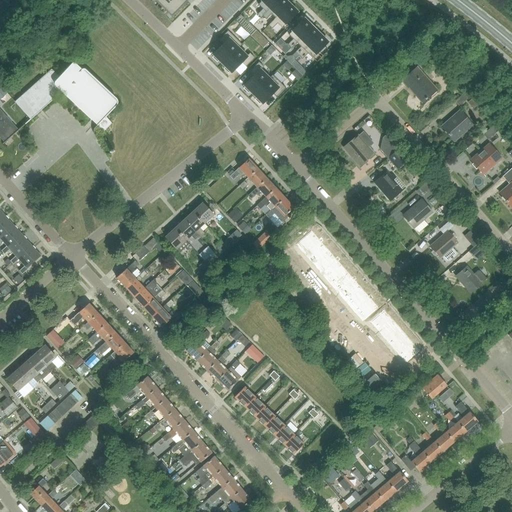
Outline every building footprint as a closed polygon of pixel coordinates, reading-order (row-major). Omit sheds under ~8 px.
[(185,0),(154,0),(171,17),(186,1),(185,0)] [(262,9),(257,15),(260,18),(267,11),(278,0),(262,0),(258,5),(262,9)] [(271,15),(266,21),(269,24),(270,24),(289,4),(284,0),(278,0),(267,11),(271,15)] [(269,24),(268,26),(271,29),(277,24),(281,28),(297,12),(289,4),(270,24),(269,24)] [(293,40),(287,45),(291,48),(296,43),(312,27),(304,19),(288,35),(293,40)] [(300,47),(295,52),(298,56),(320,34),(312,27),(296,43),(300,47)] [(214,56),(212,58),(216,62),(218,61),(222,64),(237,48),(229,39),(232,36),(227,32),(218,40),(223,45),(212,55),(214,56)] [(320,34),(298,56),(302,59),(307,54),(312,58),(328,42),(320,34)] [(237,48),(222,64),(225,67),(223,69),(228,74),(229,72),(231,73),(241,63),(245,67),(254,58),(249,54),(246,57),(237,48)] [(52,70),(14,103),(30,121),(62,93),(91,120),(92,119),(98,125),(97,125),(104,131),(105,132),(112,124),(111,123),(111,124),(106,118),(116,107),(118,104),(118,101),(115,98),(87,71),(83,69),(81,70),(74,63),(77,61),(76,60),(59,78),(52,71),(52,70)] [(245,87),(243,89),(248,93),(249,92),(253,95),(269,79),(268,79),(260,70),(263,67),(258,62),(250,71),(254,76),(244,86),(245,87)] [(422,103),(436,91),(416,68),(401,81),(407,88),(408,87),(422,103)] [(269,79),(253,95),(256,98),(255,100),(259,105),(261,103),(262,104),(272,94),(277,98),(286,89),(272,75),(268,79),(269,79)] [(458,107),(469,98),(464,93),(454,102),(458,107)] [(453,142),(471,126),(459,111),(441,127),(453,142)] [(0,139),(3,143),(1,145),(2,146),(18,131),(10,123),(9,124),(0,114),(0,139)] [(487,140),(497,131),(493,126),(482,135),(487,140)] [(362,132),(343,148),(359,166),(373,154),(368,147),(372,144),(362,132)] [(381,152),(387,158),(398,149),(392,142),(381,152)] [(482,175),(500,159),(488,145),(470,160),(482,175)] [(387,158),(395,168),(406,159),(398,149),(387,158)] [(238,169),(230,177),(233,181),(238,176),(240,176),(243,174),(248,179),(257,169),(248,160),(238,169)] [(257,188),(266,179),(257,169),(248,179),(257,188)] [(392,174),(390,176),(386,172),(374,183),(389,201),(404,188),(392,174)] [(266,198),(275,189),(266,179),(257,188),(248,196),(251,200),(256,195),(258,197),(261,193),(266,198)] [(242,190),(247,185),(244,182),(239,186),(242,190)] [(420,197),(431,188),(426,182),(416,192),(420,197)] [(511,208),(511,207),(511,182),(499,194),(511,208)] [(275,207),(284,199),(275,189),(266,198),(257,206),(260,210),(265,205),(267,206),(270,203),(275,207)] [(275,207),(266,216),(269,219),(274,214),(282,223),(289,216),(287,214),(293,208),(284,199),(275,207)] [(414,228),(431,213),(421,201),(403,216),(417,232),(414,228)] [(193,212),(204,224),(213,216),(202,204),(193,212)] [(199,228),(204,224),(193,212),(183,221),(194,233),(198,237),(199,237),(200,238),(205,234),(199,228)] [(0,239),(0,237),(13,226),(4,216),(0,219),(0,240),(0,239)] [(198,237),(194,233),(183,221),(174,229),(185,241),(190,236),(195,241),(198,237)] [(424,235),(437,226),(435,222),(421,231),(424,235)] [(448,232),(453,227),(449,222),(439,231),(443,236),(430,247),(440,259),(458,243),(448,232)] [(8,249),(22,236),(16,229),(13,226),(0,237),(0,239),(0,240),(6,247),(1,252),(4,255),(9,250),(8,249)] [(188,245),(185,241),(174,229),(165,238),(179,253),(188,245)] [(271,239),(266,233),(265,232),(252,244),(258,250),(271,239)] [(311,232),(296,245),(303,253),(304,255),(320,241),(311,232)] [(17,259),(31,246),(22,236),(8,249),(9,250),(15,257),(10,262),(13,265),(18,260),(17,259)] [(158,244),(157,243),(153,238),(135,255),(140,260),(158,244)] [(226,249),(232,244),(228,239),(222,244),(226,249)] [(320,241),(304,255),(305,256),(312,264),(328,251),(320,241)] [(472,257),(483,248),(479,243),(468,253),(472,257)] [(221,254),(226,249),(222,244),(217,249),(221,254)] [(17,259),(18,260),(24,267),(19,271),(22,274),(27,270),(26,269),(40,256),(31,246),(17,259)] [(203,262),(211,255),(207,251),(199,258),(203,262)] [(328,251),(312,264),(319,272),(321,274),(336,260),(328,251)] [(213,261),(209,257),(204,261),(208,266),(213,261)] [(336,260),(321,274),(322,275),(329,283),(344,270),(336,260)] [(125,288),(135,279),(131,274),(135,271),(133,269),(138,265),(135,261),(130,266),(126,269),(116,278),(125,288)] [(203,271),(208,266),(204,261),(198,266),(202,271),(203,271)] [(486,279),(479,272),(478,272),(473,276),(466,268),(456,277),(470,294),(481,285),(481,284),(487,279),(486,279)] [(344,270),(329,283),(336,291),(337,293),(353,279),(344,270)] [(134,298),(144,289),(138,283),(147,274),(144,271),(135,279),(125,288),(134,298)] [(353,279),(337,293),(345,302),(361,289),(353,279)] [(150,289),(156,284),(153,280),(147,286),(150,289)] [(143,307),(153,298),(144,289),(134,298),(143,307)] [(361,289),(345,302),(354,312),(369,298),(361,289)] [(152,317),(162,308),(158,304),(161,300),(160,298),(165,294),(162,290),(153,298),(143,307),(152,317)] [(369,298),(354,312),(355,313),(362,322),(378,308),(369,298)] [(168,308),(174,303),(171,300),(165,305),(168,308)] [(87,323),(97,314),(88,304),(74,316),(75,316),(69,321),(74,326),(83,317),(87,323)] [(161,327),(171,318),(162,308),(152,317),(161,327)] [(383,310),(369,322),(376,330),(390,318),(383,310)] [(97,332),(106,323),(97,314),(87,323),(78,331),(82,334),(87,330),(91,326),(97,332)] [(390,318),(376,330),(384,339),(398,326),(390,318)] [(106,342),(115,333),(106,323),(97,332),(93,336),(87,341),(92,345),(101,337),(106,342)] [(398,326),(384,339),(391,347),(405,335),(398,326)] [(210,347),(205,342),(203,341),(209,335),(206,331),(199,338),(186,351),(197,361),(216,341),(210,347)] [(115,352),(124,343),(115,333),(106,342),(97,350),(101,355),(110,347),(114,352),(115,352)] [(405,335),(391,347),(398,355),(412,343),(405,335)] [(207,371),(217,361),(210,354),(213,351),(214,351),(220,344),(216,341),(197,361),(207,371)] [(115,352),(114,352),(105,360),(109,363),(114,359),(115,360),(119,357),(124,362),(133,353),(124,343),(115,352)] [(412,343),(398,355),(405,363),(419,351),(412,343)] [(56,367),(51,361),(55,358),(45,346),(35,354),(51,372),(56,367)] [(223,361),(230,354),(226,351),(220,357),(223,361)] [(35,354),(26,362),(41,379),(42,380),(51,372),(35,354)] [(78,355),(70,363),(75,369),(83,361),(78,355)] [(234,370),(240,364),(237,360),(230,367),(227,370),(217,381),(227,391),(240,377),(234,370)] [(217,381),(227,370),(217,361),(207,371),(217,381)] [(41,379),(26,362),(16,371),(31,388),(32,388),(27,383),(32,378),(37,383),(41,379)] [(16,371),(7,379),(18,391),(23,386),(28,391),(31,388),(16,371)] [(431,400),(446,387),(437,376),(421,389),(431,400)] [(146,397),(157,388),(147,377),(126,395),(129,398),(136,393),(137,394),(141,391),(146,397)] [(68,392),(74,387),(70,382),(64,387),(68,392)] [(63,397),(68,392),(64,387),(59,393),(63,397)] [(244,387),(234,397),(244,407),(254,397),(244,387)] [(155,407),(165,398),(157,388),(146,397),(135,406),(138,409),(145,404),(149,400),(155,407)] [(78,402),(82,398),(75,390),(71,394),(78,402)] [(74,406),(78,402),(71,394),(67,398),(74,406)] [(0,408),(7,417),(17,408),(8,397),(0,403),(0,408)] [(254,397),(244,407),(254,416),(264,406),(254,397)] [(70,409),(74,406),(67,398),(63,402),(70,409)] [(164,418),(175,409),(165,398),(155,407),(164,418)] [(50,409),(55,404),(51,400),(46,405),(50,409)] [(66,413),(70,409),(63,402),(59,405),(66,413)] [(457,423),(465,432),(477,422),(460,403),(455,407),(463,417),(457,423)] [(45,414),(50,409),(46,405),(41,410),(45,414)] [(62,417),(66,413),(59,405),(55,409),(62,417)] [(264,406),(254,416),(264,426),(274,415),(264,406)] [(58,420),(62,417),(55,409),(51,413),(58,420)] [(173,429),(184,420),(175,409),(164,418),(160,421),(153,427),(156,431),(162,426),(164,428),(168,424),(173,429)] [(147,420),(150,418),(154,414),(151,411),(144,416),(145,417),(147,420)] [(449,421),(453,418),(448,412),(444,416),(449,421)] [(54,424),(58,420),(51,413),(47,416),(54,424)] [(323,414),(318,422),(323,425),(328,417),(323,414)] [(274,415),(264,426),(274,435),(284,425),(274,415)] [(50,428),(54,424),(47,416),(43,420),(50,428)] [(99,424),(94,418),(92,416),(83,424),(91,432),(99,424)] [(46,431),(50,428),(43,420),(39,424),(46,431)] [(182,440),(193,431),(184,420),(173,429),(182,440)] [(438,431),(442,427),(437,422),(433,425),(438,431)] [(454,442),(465,432),(457,423),(446,432),(454,442)] [(284,425),(274,435),(283,444),(293,434),(284,425)] [(182,440),(178,443),(181,447),(185,443),(191,451),(202,441),(193,431),(182,440)] [(165,442),(172,436),(169,432),(162,438),(165,442)] [(426,441),(430,438),(425,432),(421,436),(426,441)] [(442,452),(454,442),(446,432),(434,442),(442,452)] [(293,434),(283,444),(294,454),(304,444),(293,434)] [(0,466),(0,467),(15,454),(7,444),(4,440),(0,443),(0,466)] [(191,451),(179,460),(184,466),(192,460),(196,465),(211,453),(202,441),(191,451)] [(414,442),(408,446),(417,457),(411,462),(405,456),(400,460),(410,471),(415,467),(419,472),(431,462),(422,452),(414,442)] [(431,462),(442,452),(434,442),(422,452),(431,462)] [(174,453),(181,447),(178,443),(171,449),(174,453)] [(366,447),(369,453),(375,451),(372,444),(366,447)] [(53,470),(64,461),(61,456),(50,465),(53,470)] [(214,456),(193,475),(197,479),(207,471),(212,477),(223,467),(214,456)] [(407,481),(399,472),(390,462),(385,466),(394,476),(387,482),(395,492),(407,481)] [(221,487),(232,478),(223,467),(212,477),(208,480),(201,486),(204,489),(211,484),(213,486),(217,482),(221,487)] [(162,475),(171,486),(180,478),(176,473),(171,478),(167,472),(162,475)] [(384,501),(395,492),(387,482),(378,472),(374,475),(378,479),(370,486),(376,492),(384,501)] [(230,498),(241,489),(232,478),(221,487),(230,498)] [(49,498),(47,496),(40,489),(46,483),(43,479),(36,485),(38,487),(30,494),(41,506),(49,498)] [(372,511),(384,501),(376,492),(370,486),(367,482),(363,485),(367,490),(360,497),(364,502),(372,511)] [(51,500),(57,494),(64,487),(60,484),(53,490),(47,496),(49,498),(41,506),(46,511),(56,511),(59,509),(58,508),(51,500)] [(241,489),(230,498),(239,509),(250,500),(241,489)] [(371,511),(372,511),(364,502),(360,497),(355,492),(344,502),(348,507),(353,511),(352,511),(371,511)] [(223,511),(229,505),(226,501),(219,507),(223,511)] [(62,511),(67,505),(64,502),(58,508),(59,509),(56,511),(62,511)] [(345,510),(348,507),(344,502),(340,505),(345,510)]
